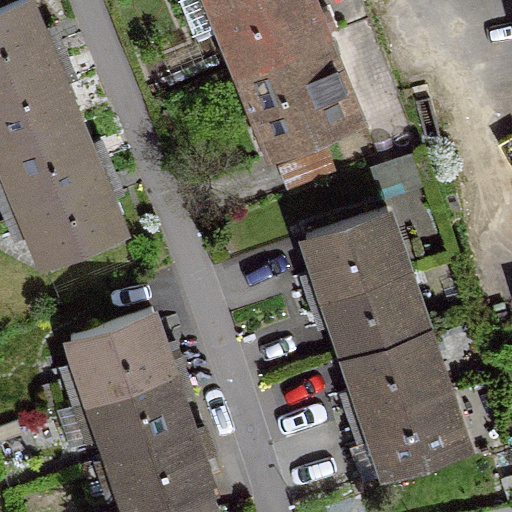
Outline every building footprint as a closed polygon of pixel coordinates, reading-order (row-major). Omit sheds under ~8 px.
[(38,31),(25,0),(13,0),(0,5),(0,74),(48,56),(38,31)] [(216,22),(235,70),(321,34),(307,0),(175,0),(189,33),(216,22)] [(321,34),(235,70),(269,152),(355,118),(321,34)] [(0,141),(71,113),(48,56),(0,74),(0,141)] [(0,141),(0,166),(15,202),(94,170),(84,146),(71,113),(0,141)] [(282,188),(330,169),(320,145),(272,164),(282,188)] [(105,195),(94,170),(15,202),(39,261),(119,230),(105,195)] [(301,233),(300,233),(321,294),(402,267),(382,206),(301,233)] [(402,267),(321,294),(341,353),(422,326),(402,267)] [(85,394),(167,368),(147,308),(65,335),(85,394)] [(422,326),(341,353),(360,412),(442,384),(422,326)] [(187,427),(167,368),(85,394),(105,454),(187,427)] [(356,479),(357,481),(462,445),(442,384),(360,412),(368,435),(344,444),(356,479)] [(207,488),(187,427),(105,454),(125,511),(135,511),(150,507),(151,511),(212,511),(205,488),(207,488)]
